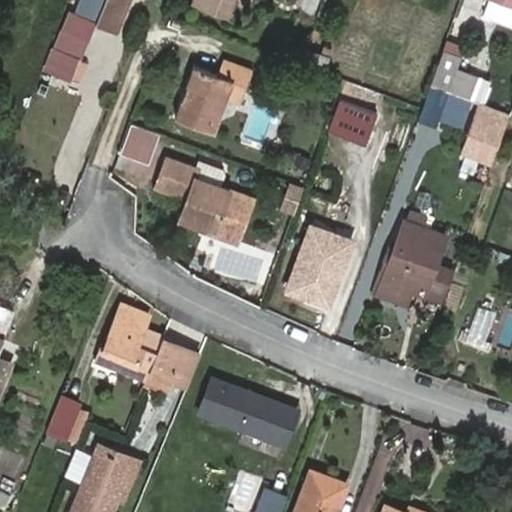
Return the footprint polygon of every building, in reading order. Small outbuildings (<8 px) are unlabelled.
[(69,75),(76,58),(91,19),(111,28),(121,0),(78,0),(67,28),(64,27),(50,66),(69,75)] [(192,0),(224,12),(229,0),(192,0)] [(511,22),(511,17),(511,5),(497,0),(487,0),(483,11),(511,22)] [(302,64),(325,72),(329,60),(306,52),(302,64)] [(448,53),(436,85),(450,90),(462,58),(448,53)] [(92,64),(76,58),(69,75),(86,80),(92,64)] [(217,78),(194,69),(174,118),(212,132),(231,86),(244,90),(250,76),(223,64),(217,78)] [(450,90),(436,85),(423,121),(437,126),(439,119),(450,90)] [(449,124),(460,94),(450,90),(439,119),(449,124)] [(366,145),(377,114),(341,99),(329,130),(366,145)] [(461,150),(492,162),(508,120),(477,108),(461,150)] [(178,222),(202,231),(204,227),(212,231),(209,236),(237,247),(252,201),(248,198),(195,179),(196,173),(167,161),(155,191),(184,203),(178,222)] [(426,268),(432,270),(445,234),(408,220),(398,248),(393,246),(376,293),(409,304),(413,294),(417,295),(426,268)] [(328,302),(350,241),(312,226),(289,289),(307,296),(309,293),(328,302)] [(204,227),(202,231),(202,233),(209,236),(212,231),(204,227)] [(423,297),(432,270),(426,268),(417,295),(423,297)] [(120,303),(109,330),(117,333),(128,306),(120,303)] [(0,304),(0,330),(7,333),(15,310),(0,304)] [(144,325),(148,313),(128,306),(117,333),(109,330),(98,359),(146,378),(149,370),(162,336),(164,333),(144,325)] [(188,347),(162,336),(149,370),(174,380),(188,347)] [(201,352),(188,347),(174,380),(188,385),(201,352)] [(82,390),(91,368),(77,362),(66,390),(72,393),(76,387),(82,390)] [(174,380),(149,370),(146,378),(170,388),(174,380)] [(212,376),(199,411),(285,443),(298,409),(212,376)] [(64,433),(76,403),(62,398),(50,428),(64,433)] [(109,511),(115,497),(131,457),(97,443),(68,511),(109,511)] [(141,461),(131,457),(115,497),(126,501),(141,461)] [(336,511),(348,482),(312,469),(294,511),(336,511)] [(0,505),(5,507),(10,496),(0,490),(0,505)] [(385,500),(380,511),(425,511),(411,506),(409,510),(402,507),(385,500)]
